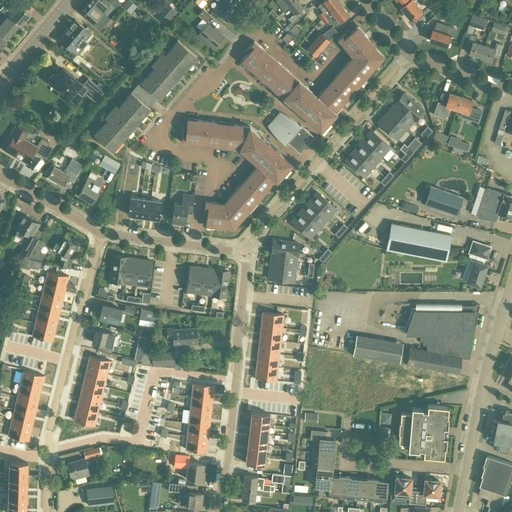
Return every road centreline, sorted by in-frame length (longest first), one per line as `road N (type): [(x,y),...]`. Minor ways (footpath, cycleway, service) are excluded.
road 1 (residential): [(192,246),(198,201),(210,195),(218,162),(167,151),(155,137),(230,63),(266,0)]
road 2 (residential): [(100,233),(47,434),(46,511)]
road 3 (residential): [(217,511),(247,253)]
road 4 (residential): [(408,54),(273,209),(247,253)]
road 5 (unclassified): [(465,471),(511,284)]
road 6 (residential): [(465,471),(342,464),(347,419)]
